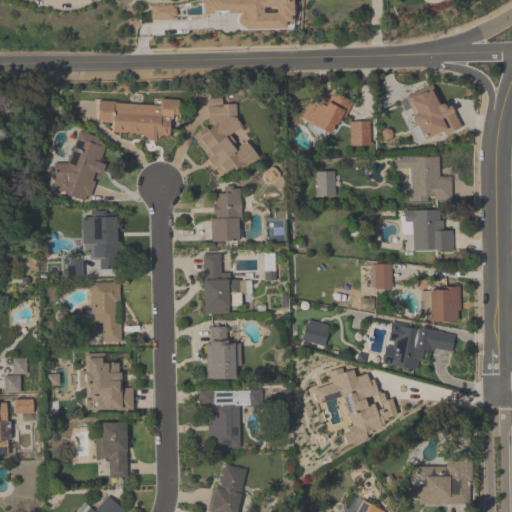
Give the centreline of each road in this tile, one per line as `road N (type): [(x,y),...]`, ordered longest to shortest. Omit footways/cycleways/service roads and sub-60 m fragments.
road 1 (tertiary): [(0,65),(511,51)]
road 2 (residential): [(158,185),(162,511)]
road 3 (tertiary): [(511,76),(493,154),(495,390)]
road 4 (tertiary): [(408,55),(478,77),(497,123)]
road 5 (tertiary): [(495,390),(488,407),(490,511)]
road 6 (tertiary): [(503,511),(495,390)]
